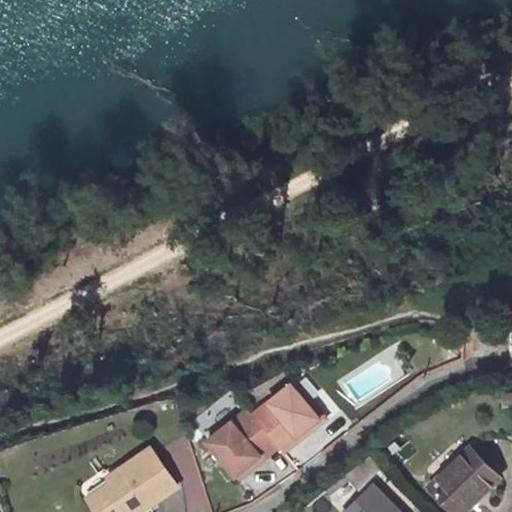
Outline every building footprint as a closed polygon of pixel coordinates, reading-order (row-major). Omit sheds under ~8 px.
[(442,324),(433,344),(451,352),(461,333),(442,324)] [(276,444),(280,449),(297,436),(294,433),(317,415),(290,380),(250,411),(276,444)] [(245,405),(204,437),(232,473),(257,453),(260,456),(276,444),(250,411),(245,405)] [(294,433),(297,436),(320,418),(317,415),(294,433)] [(183,437),(162,448),(178,479),(199,468),(183,437)] [(459,511),(464,511),(501,476),(472,445),(432,484),(459,511)] [(132,511),(147,502),(149,505),(177,486),(150,449),(109,478),(112,483),(89,500),(97,511),(132,511)] [(403,511),(375,483),(345,511),(403,511)]
